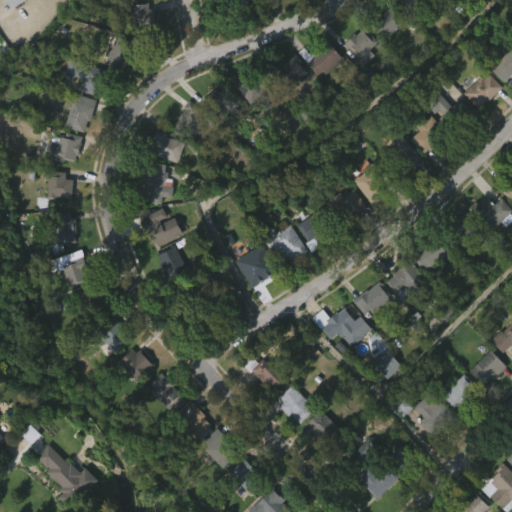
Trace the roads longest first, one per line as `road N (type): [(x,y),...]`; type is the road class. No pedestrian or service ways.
road 1 (residential): [(202,358),(404,224),(511,125)]
road 2 (residential): [(110,224),(139,286),(344,511)]
road 3 (residential): [(110,224),(110,169),(144,102),(186,69),(347,0)]
road 4 (residential): [(414,511),(511,413)]
